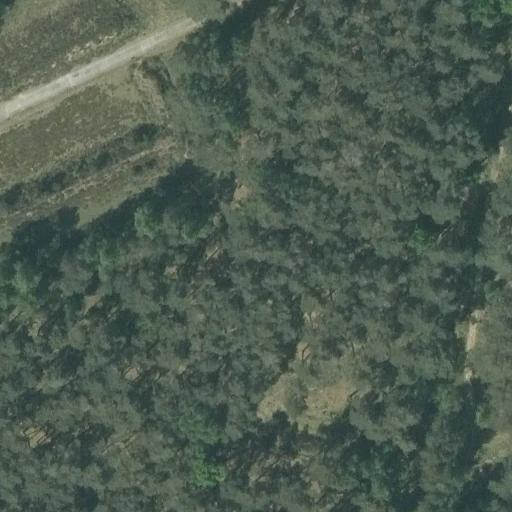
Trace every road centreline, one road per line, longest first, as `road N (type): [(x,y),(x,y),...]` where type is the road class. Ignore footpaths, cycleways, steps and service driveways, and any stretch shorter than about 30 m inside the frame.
road 1 (track): [(0,116),(256,0)]
road 2 (track): [(511,166),(474,414)]
